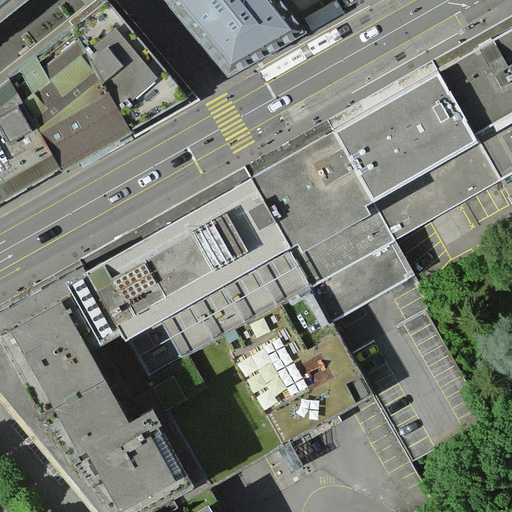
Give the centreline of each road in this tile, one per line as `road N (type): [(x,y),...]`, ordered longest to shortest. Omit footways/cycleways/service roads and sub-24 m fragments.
road 1 (secondary): [(446,0),(0,251)]
road 2 (unknown): [(366,476),(433,437),(443,415),(386,322),(327,356),(316,375)]
